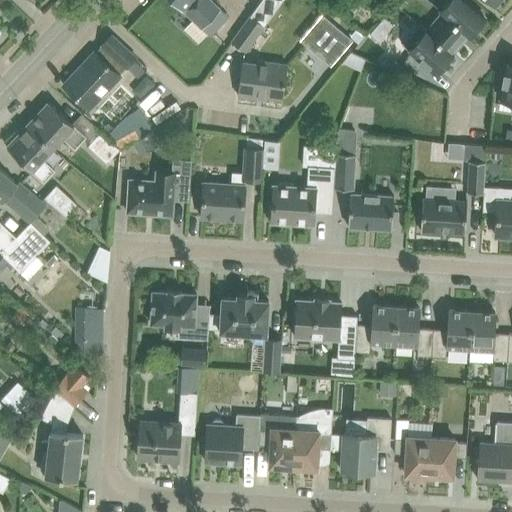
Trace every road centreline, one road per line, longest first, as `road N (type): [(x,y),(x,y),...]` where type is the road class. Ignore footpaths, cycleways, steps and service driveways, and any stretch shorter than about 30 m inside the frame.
road 1 (residential): [(409,511),(123,492),(109,468),(126,259),(152,249),(511,270)]
road 2 (tertiary): [(0,95),(89,0)]
